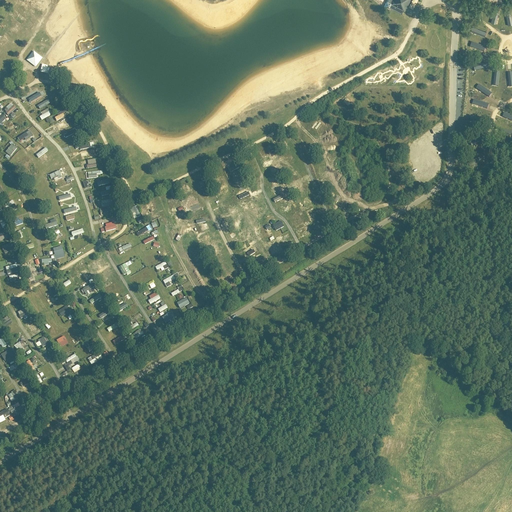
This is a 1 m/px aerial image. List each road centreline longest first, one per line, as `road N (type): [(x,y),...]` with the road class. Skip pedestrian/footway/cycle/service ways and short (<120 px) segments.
road 1 (residential): [(0,459),(448,181),(459,7),(445,0)]
road 2 (track): [(37,511),(160,418),(221,411),(286,448),(340,447),(425,322)]
road 3 (track): [(204,413),(447,239)]
